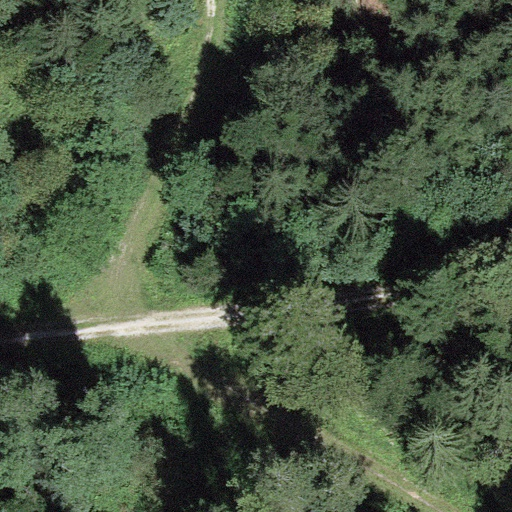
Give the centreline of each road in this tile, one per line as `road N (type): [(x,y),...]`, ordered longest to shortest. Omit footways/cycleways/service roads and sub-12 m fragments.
road 1 (track): [(115,329),(401,291),(511,260)]
road 2 (track): [(115,329),(182,352),(435,511)]
road 3 (track): [(115,329),(139,219),(199,92),(210,0)]
